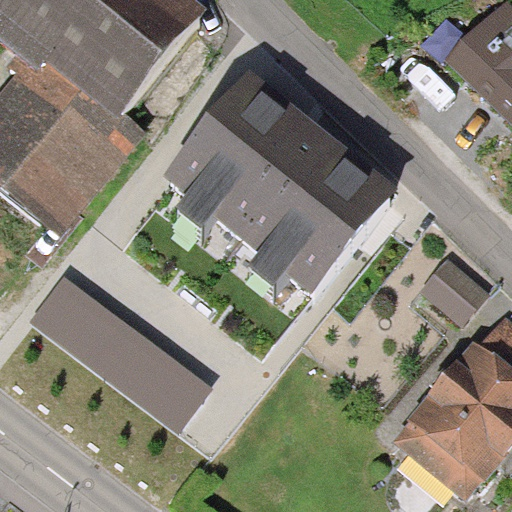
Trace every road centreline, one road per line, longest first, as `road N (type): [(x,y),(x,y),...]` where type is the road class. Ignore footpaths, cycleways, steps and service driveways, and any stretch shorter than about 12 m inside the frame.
road 1 (residential): [(511,265),(243,0)]
road 2 (tertiary): [(104,511),(0,431)]
